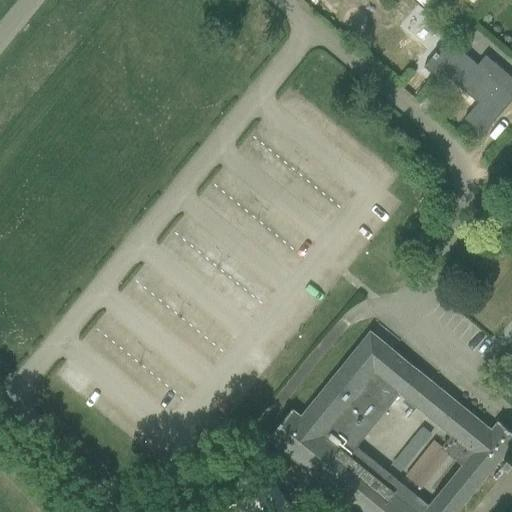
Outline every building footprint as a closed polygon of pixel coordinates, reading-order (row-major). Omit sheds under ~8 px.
[(415,0),(413,0),(403,13),(420,28),(432,14),(415,0)] [(458,0),(475,16),(481,9),(480,8),(487,0),(458,0)] [(438,51),(425,67),(440,80),(445,75),(479,103),(465,119),(483,135),(496,119),(511,99),(511,78),(502,70),(485,56),(478,65),(448,40),(438,51)] [(425,198),(421,203),(433,212),(437,208),(425,198)] [(456,511),(511,444),(511,432),(499,422),(492,432),(371,333),(301,418),(292,410),(269,438),(359,511),(456,511)]
